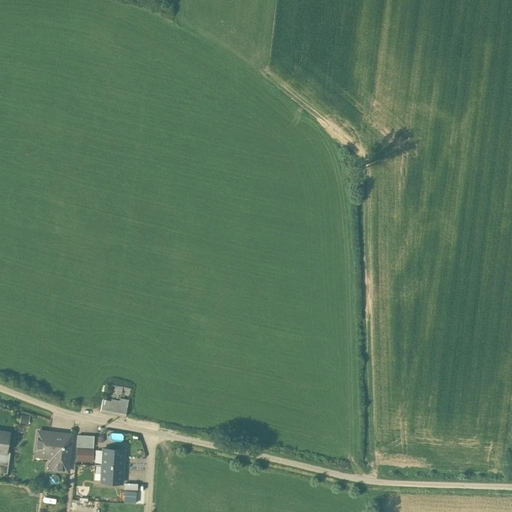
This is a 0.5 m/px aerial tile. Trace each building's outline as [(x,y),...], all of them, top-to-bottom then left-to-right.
[(109,381),(103,406),(126,412),(132,387),(109,381)] [(0,465),(7,466),(13,432),(0,429),(0,465)] [(71,470),(74,432),(38,429),(37,455),(54,456),(53,469),(71,470)] [(76,434),(75,460),(93,461),(93,434),(76,434)] [(103,447),(102,464),(123,465),(124,449),(103,447)] [(102,464),(101,480),(122,481),(123,465),(102,464)]
